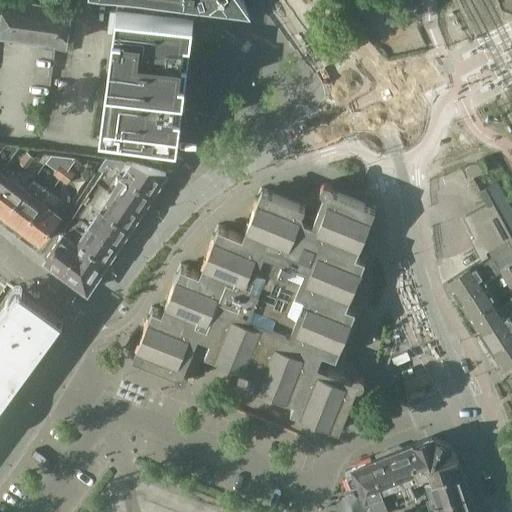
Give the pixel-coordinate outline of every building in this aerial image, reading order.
[(0,0),(0,34),(65,44),(71,5),(32,0),(0,0)] [(109,66),(99,141),(176,151),(177,151),(177,149),(194,21),(116,11),(112,44),(109,66)] [(0,188),(8,178),(7,177),(1,173),(21,146),(7,144),(5,147),(0,153),(0,188)] [(27,151),(19,162),(28,168),(36,158),(27,151)] [(103,172),(115,171),(116,169),(152,193),(164,175),(170,177),(172,172),(166,171),(132,161),(127,160),(107,157),(99,168),(103,171),(103,172)] [(470,177),(488,170),(484,159),(466,166),(470,177)] [(61,179),(70,167),(62,161),(53,173),(61,179)] [(70,167),(61,179),(68,184),(77,172),(70,167)] [(103,172),(97,181),(141,210),(152,193),(116,169),(115,171),(103,172)] [(0,188),(0,213),(6,217),(25,191),(24,190),(17,185),(19,182),(12,177),(14,174),(11,172),(7,177),(8,178),(0,188)] [(99,196),(94,203),(130,226),(141,210),(97,181),(90,191),(99,196)] [(476,244),(483,258),(511,238),(511,208),(497,181),(481,191),(488,204),(466,215),(480,242),(476,244)] [(352,378),(326,367),(331,355),(334,357),(336,357),(343,339),(348,327),(353,317),(353,318),(357,308),(351,306),(351,307),(348,305),(350,299),(349,299),(353,289),(358,276),(362,267),(363,267),(367,258),(361,255),(361,256),(358,255),(360,249),(359,248),(368,226),(372,216),(373,217),(377,207),(371,205),(371,206),(333,191),(333,189),(333,188),(333,187),(333,186),(331,185),(330,184),(329,183),(327,183),(326,183),(324,183),(323,184),(321,186),(321,187),(320,188),(320,189),(320,191),(321,192),(321,193),(322,194),(324,195),(315,216),(303,212),(305,207),(267,191),(267,190),(261,187),(257,197),(258,197),(245,229),(244,229),(242,235),(223,228),(224,226),(218,224),(214,234),(215,234),(206,256),(202,266),(201,265),(198,272),(186,267),(186,266),(180,263),(177,273),(178,273),(174,283),(165,305),(164,304),(161,311),(158,310),(158,308),(152,306),(148,315),(149,316),(140,338),(136,348),(135,347),(131,357),(137,359),(138,358),(175,373),(175,375),(175,376),(176,377),(176,378),(177,379),(178,380),(179,381),(180,381),(182,381),(184,381),(185,380),(186,379),(187,378),(188,377),(188,375),(188,373),(187,371),(186,370),(185,369),(195,343),(207,348),(205,353),(251,372),(248,381),(294,400),(290,409),(331,426),(330,427),(340,431),(342,425),(341,424),(343,419),(354,392),(356,387),(358,387),(360,387),(361,386),(362,385),(363,384),(364,383),(364,382),(364,381),(364,379),(364,377),(363,376),(361,375),(359,374),(357,374),(356,375),(355,375),(353,376),(353,377),(352,378)] [(28,184),(24,190),(25,191),(6,217),(23,230),(42,205),(33,198),(35,195),(28,189),(30,186),(28,184)] [(119,243),(130,226),(94,203),(99,196),(90,191),(79,208),(87,213),(83,220),(119,243)] [(44,202),(42,205),(23,230),(39,243),(60,215),(53,210),(61,201),(51,193),(45,202),(44,202)] [(81,241),(107,259),(119,243),(83,220),(87,213),(79,208),(65,229),(73,235),(81,241)] [(87,291),(91,284),(107,259),(81,241),(73,235),(65,229),(63,232),(72,238),(70,241),(78,246),(79,246),(62,272),(80,285),(87,291)] [(63,232),(45,259),(62,272),(79,246),(78,246),(70,241),(72,238),(63,232)] [(511,238),(483,258),(474,264),(447,281),(459,299),(501,272),(502,274),(505,273),(511,283),(511,238)] [(459,299),(470,316),(497,299),(492,292),(509,281),(511,285),(511,283),(505,273),(502,274),(501,272),(459,299)] [(17,289),(0,312),(0,409),(63,323),(17,289)] [(511,301),(502,308),(497,299),(470,316),(481,333),(511,312),(511,301)] [(491,349),(492,351),(511,337),(511,312),(481,333),(484,339),(483,343),(487,349),(491,349)] [(511,337),(492,351),(503,369),(511,363),(511,337)] [(428,471),(429,470),(436,464),(442,440),(432,436),(407,446),(418,475),(419,474),(424,473),(428,471)] [(428,471),(430,479),(431,480),(432,479),(433,480),(462,470),(460,465),(453,445),(442,440),(436,464),(429,470),(428,471)] [(398,446),(388,450),(408,501),(417,497),(425,491),(419,474),(418,475),(407,446),(402,448),(398,446)] [(377,458),(371,460),(383,492),(384,492),(389,507),(399,503),(399,504),(408,501),(388,450),(376,454),(377,458)] [(364,496),(383,509),(389,507),(384,492),(383,492),(371,460),(346,470),(347,476),(346,477),(351,488),(359,484),(364,496)] [(426,496),(429,503),(429,505),(472,491),(471,491),(467,477),(463,475),(462,470),(433,480),(432,479),(431,480),(430,479),(427,481),(431,494),(426,496)] [(418,507),(420,511),(478,511),(478,510),(471,511),(469,511),(468,507),(476,504),(472,491),(429,505),(429,503),(418,507)]
